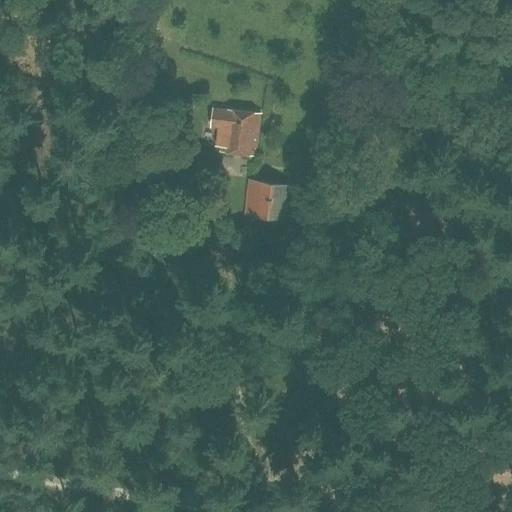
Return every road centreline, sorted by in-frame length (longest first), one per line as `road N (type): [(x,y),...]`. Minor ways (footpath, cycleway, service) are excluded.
road 1 (track): [(93,0),(159,146),(212,211),(228,256),(233,367),(248,426),(293,511)]
road 2 (track): [(0,479),(187,511)]
